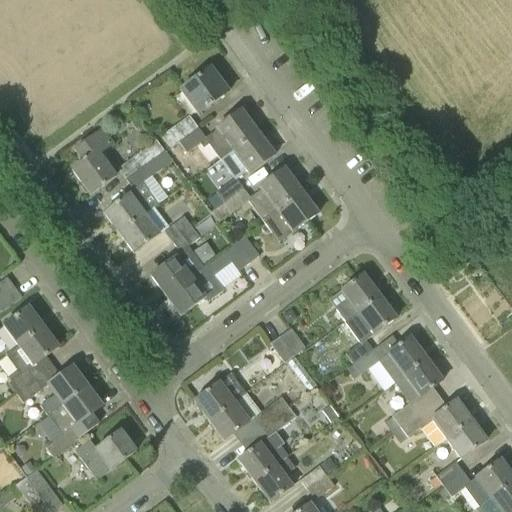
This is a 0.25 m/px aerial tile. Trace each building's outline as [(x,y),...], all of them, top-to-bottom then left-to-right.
[(197,116),(227,93),(209,69),(179,91),(197,116)] [(231,154),(257,134),(240,110),(213,130),(215,132),(205,140),(204,140),(205,141),(208,147),(220,162),(230,154),(231,154)] [(188,118),(161,138),(170,150),(178,144),(197,130),(188,118)] [(90,196),(116,177),(100,156),(113,146),(101,130),(74,151),(83,162),(72,171),(90,196)] [(197,130),(178,144),(186,155),(205,141),(204,140),(205,140),(197,130)] [(247,178),(275,157),(257,134),(231,154),(230,154),(220,162),(234,181),(235,180),(244,173),(247,178)] [(125,181),(165,153),(157,141),(117,170),(125,181)] [(133,192),(143,184),(172,162),(165,153),(125,181),(133,192)] [(259,192),(249,200),(250,201),(247,203),(261,222),(301,192),(283,169),(257,189),(259,192)] [(224,205),(243,191),(235,180),(234,181),(216,195),(224,205)] [(118,235),(144,215),(158,205),(143,184),(133,192),(103,214),(118,235)] [(249,200),(243,191),(224,205),(231,215),(247,203),(250,201),(249,200)] [(278,246),(292,235),(318,216),(301,192),(261,222),(278,246)] [(133,255),(159,235),(144,215),(118,235),(133,255)] [(172,244),(191,229),(183,219),(164,233),(172,244)] [(180,254),(198,239),(191,229),(172,244),(180,254)] [(248,265),(258,258),(244,238),(234,246),(248,265)] [(248,265),(234,246),(203,268),(165,297),(180,318),(221,287),(214,276),(230,264),(237,273),(248,265)] [(165,297),(203,268),(188,248),(150,277),(165,297)] [(344,324),(356,316),(379,298),(363,276),(340,294),(346,302),(335,311),(344,324)] [(0,299),(13,290),(5,279),(0,283),(0,299)] [(0,311),(1,313),(20,299),(13,290),(0,299),(0,311)] [(372,337),(395,320),(379,298),(356,316),(372,337)] [(17,348),(43,329),(28,309),(2,328),(17,348)] [(32,368),(57,349),(43,329),(17,348),(5,357),(20,376),(27,371),(32,368)] [(293,358),(305,349),(290,330),(279,338),(293,358)] [(283,365),(293,358),(279,338),(269,346),(283,365)] [(378,361),(378,362),(378,363),(394,384),(425,361),(409,339),(378,361)] [(352,366),(372,352),(364,342),(345,356),(352,366)] [(360,376),(378,363),(378,362),(378,361),(372,352),(352,366),(360,376)] [(391,435),(438,399),(431,390),(441,382),(425,361),(394,384),(410,405),(391,419),(384,425),(391,435)] [(346,371),(354,381),(360,376),(352,366),(346,371)] [(48,418),(87,389),(71,368),(46,387),(53,398),(40,407),(47,418),(48,417),(48,418)] [(15,395),(34,381),(27,371),(20,376),(8,385),(15,395)] [(208,423),(235,404),(234,403),(245,395),(230,375),(193,403),(208,423)] [(41,390),(34,381),(15,395),(22,404),(41,390)] [(52,459),(59,454),(98,425),(91,415),(101,408),(87,389),(48,418),(38,425),(52,444),(45,449),(52,459)] [(240,445),(289,409),(282,399),(249,424),(235,404),(208,423),(223,443),(233,435),(240,445)] [(446,409),(438,399),(391,435),(399,445),(419,430),(433,449),(444,441),(471,422),(456,401),(446,409)] [(334,425),(340,420),(331,408),(324,413),(334,425)] [(254,484),(276,467),(276,466),(286,459),(270,438),(296,418),(289,409),(240,445),(247,454),(237,462),(254,484)] [(459,462),(485,442),(471,422),(444,441),(459,462)] [(135,453),(120,432),(95,451),(89,442),(74,452),(90,474),(103,464),(109,472),(135,453)] [(307,492),(326,478),(337,469),(330,460),(299,482),(307,492)] [(511,478),(499,461),(470,483),(471,484),(464,489),(478,509),(488,501),(511,482),(511,478)] [(443,489),(463,474),(455,464),(435,478),(443,489)] [(269,505),(292,488),(276,467),(254,484),(269,505)] [(38,496),(50,511),(54,511),(62,506),(35,472),(26,479),(38,496)] [(470,483),(463,474),(443,489),(450,499),(464,489),(471,484),(470,483)] [(314,502),(333,487),(326,478),(307,492),(314,502)] [(511,511),(511,482),(488,501),(496,511),(511,511)] [(50,511),(38,496),(28,504),(33,511),(50,511)]
